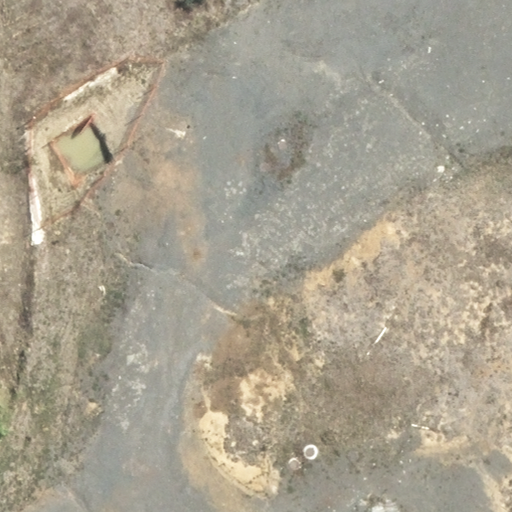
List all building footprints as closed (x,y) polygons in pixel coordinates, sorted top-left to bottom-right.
[(87,0),(0,0),(0,119),(140,93),(126,16),(92,22),(87,0)] [(435,68),(331,14),(290,103),(302,108),(278,161),(313,176),(300,204),(361,231),(435,68)] [(104,133),(0,147),(0,151),(6,193),(110,179),(104,133)] [(511,227),(495,227),(495,279),(477,279),(477,388),(511,388),(511,227)] [(255,354),(228,228),(142,240),(149,274),(84,287),(92,332),(69,337),(79,388),(255,354)] [(511,511),(511,448),(493,448),(489,509),(475,508),(474,511),(511,511)]
